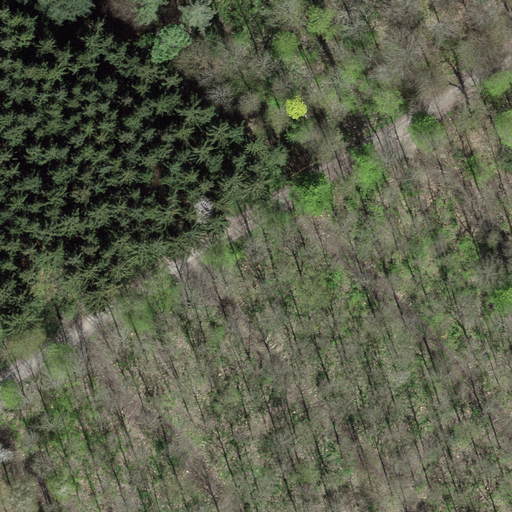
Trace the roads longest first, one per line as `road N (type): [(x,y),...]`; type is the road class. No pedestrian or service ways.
road 1 (track): [(511,50),(0,390)]
road 2 (motorway): [(0,293),(264,0)]
road 3 (motorway): [(101,0),(0,104)]
